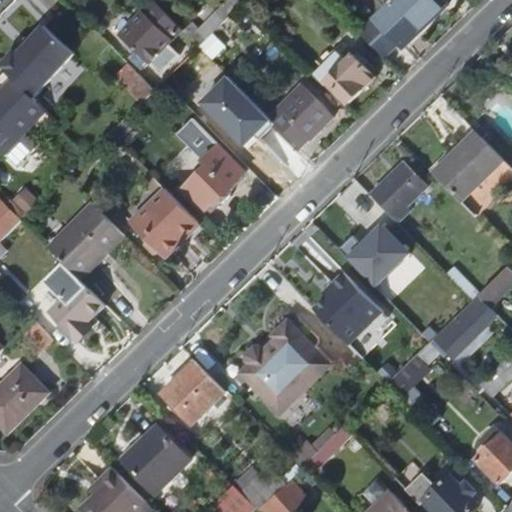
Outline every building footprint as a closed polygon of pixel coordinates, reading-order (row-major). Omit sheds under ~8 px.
[(41,0),(52,10),(61,0),(41,0)] [(405,50),(451,5),(445,0),(383,0),(391,8),(378,22),(363,36),(386,59),(400,45),(405,50)] [(121,40),(159,79),(178,61),(167,50),(176,41),(164,29),(161,31),(146,15),(121,40)] [(203,25),(189,38),(198,47),(213,33),(203,25)] [(21,52),(2,71),(4,73),(14,83),(35,103),(76,61),(47,33),(32,49),(25,56),(21,52)] [(28,45),(21,52),(25,56),(32,49),(28,45)] [(357,56),(330,82),(352,104),(378,79),(357,56)] [(119,79),(147,107),(159,95),(131,67),(119,79)] [(4,73),(0,77),(0,97),(14,83),(4,73)] [(0,97),(0,154),(4,158),(31,131),(47,115),(35,103),(14,83),(0,97)] [(271,121),(295,145),(297,147),(308,137),(311,141),(313,142),(335,120),(305,90),(271,121)] [(47,115),(31,131),(40,140),(56,124),(47,115)] [(208,171),(187,191),(211,212),(217,204),(219,206),(222,203),(225,205),(232,197),(230,196),(234,192),(231,190),(247,175),(196,124),(180,142),(208,171)] [(435,176),(463,204),(506,162),(478,134),(435,176)] [(308,137),(297,147),(301,151),(311,141),(308,137)] [(281,159),(300,180),(315,165),(302,152),(301,151),(297,147),(295,145),(281,159)] [(373,198),(377,203),(395,222),(420,198),(409,186),(417,177),(406,166),(373,198)] [(24,216),(41,200),(29,187),(12,203),(24,216)] [(135,229),(165,260),(201,227),(170,195),(135,229)] [(12,210),(7,205),(0,212),(0,246),(2,249),(9,241),(26,225),(12,210)] [(54,252),(81,279),(107,253),(112,257),(129,241),(97,209),(54,252)] [(341,252),(378,289),(411,256),(383,228),(363,248),(354,239),(341,252)] [(511,271),(510,269),(481,297),(493,309),(511,289),(511,271)] [(315,312),(350,348),(384,315),(346,275),(333,288),(336,292),(329,299),(315,312)] [(53,314),(79,340),(92,328),(89,326),(108,307),(84,283),(53,314)] [(336,292),(333,288),(326,295),(329,299),(336,292)] [(475,303),(447,331),(438,340),(445,348),(457,360),(500,317),(493,309),(481,297),(475,303)] [(251,361),(252,368),(255,371),(246,380),(284,418),(335,367),(290,322),(274,338),(281,346),(270,357),(266,353),(260,353),(251,361)] [(431,333),(438,340),(447,331),(441,324),(431,333)] [(28,335),(47,352),(55,344),(37,326),(28,335)] [(432,345),(440,353),(445,348),(438,340),(432,345)] [(0,362),(9,353),(0,344),(0,362)] [(511,355),(482,384),(494,397),(511,379),(511,355)] [(164,397),(194,428),(228,395),(198,364),(164,397)] [(26,368),(0,394),(0,424),(11,436),(53,396),(26,368)] [(348,428),(321,454),(307,468),(305,470),(313,479),(356,437),(348,428)] [(123,464),(157,498),(192,464),(158,430),(123,464)] [(508,438),(482,462),(505,485),(511,478),(511,438),(510,440),(508,438)] [(105,490),(84,511),(153,511),(114,472),(100,486),(105,490)] [(265,487),(276,498),(291,484),(279,473),(265,487)] [(428,502),(438,511),(476,511),(483,505),(453,475),(441,488),(426,473),(409,491),(424,505),(428,502)] [(292,486),(265,511),(296,511),(308,501),(292,486)] [(257,511),(235,490),(213,511),(257,511)] [(412,511),(394,493),(375,511),(412,511)]
